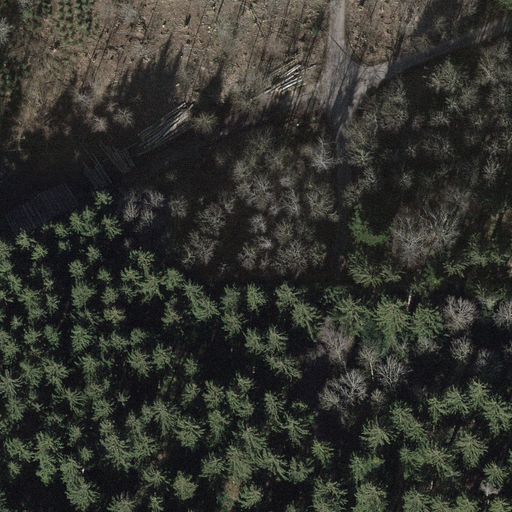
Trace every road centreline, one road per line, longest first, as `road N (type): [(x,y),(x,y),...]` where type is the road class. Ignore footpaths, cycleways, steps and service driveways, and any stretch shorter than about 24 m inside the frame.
road 1 (track): [(511,17),(196,136),(0,257)]
road 2 (track): [(339,0),(343,225),(310,400),(237,511)]
